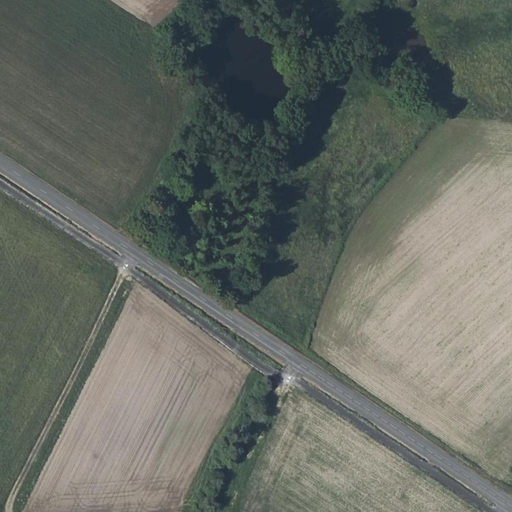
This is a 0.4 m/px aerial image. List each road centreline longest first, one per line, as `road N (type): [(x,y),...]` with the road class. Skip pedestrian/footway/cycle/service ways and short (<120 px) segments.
road 1 (tertiary): [(0,162),(511,507)]
road 2 (track): [(3,511),(133,252)]
road 3 (track): [(296,361),(211,511)]
